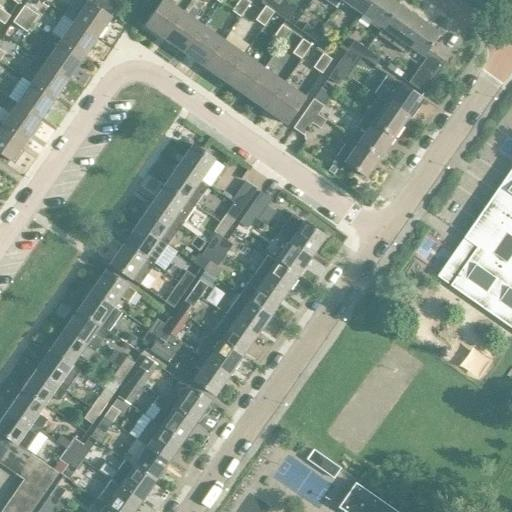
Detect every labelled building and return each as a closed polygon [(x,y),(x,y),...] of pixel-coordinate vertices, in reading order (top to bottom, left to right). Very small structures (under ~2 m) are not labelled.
[(87,0),(73,20),(96,36),(108,20),(107,20),(110,16),(89,1),(87,0)] [(117,6),(109,0),(89,0),(89,1),(110,16),(117,6)] [(183,12),(165,0),(160,0),(144,25),(164,39),(183,12)] [(238,0),(232,11),(240,16),(250,2),(246,0),(238,0)] [(370,0),(342,0),(361,13),(370,0)] [(391,0),(370,0),(361,13),(382,28),(398,5),(391,0)] [(280,5),(279,4),(274,12),(286,21),(291,13),(289,11),(291,8),(282,2),(280,5)] [(24,5),(18,13),(32,23),(38,15),(24,5)] [(418,19),(398,5),(382,28),(404,43),(418,19)] [(263,9),(255,20),(264,26),(273,12),(265,7),(263,9)] [(0,9),(0,21),(4,24),(10,15),(0,9)] [(203,26),(183,12),(164,39),(184,53),(203,26)] [(32,23),(18,13),(12,22),(26,31),(32,23)] [(439,33),(418,19),(404,43),(425,58),(408,82),(424,93),(445,62),(427,49),(439,33)] [(96,36),(73,20),(59,41),(82,57),(96,36)] [(313,40),(318,32),(306,23),(301,31),(313,40)] [(272,39),(280,45),(290,31),(282,25),(272,39)] [(323,25),(318,32),(313,40),(326,49),(332,41),(328,39),(331,35),(330,30),(323,25)] [(203,26),(184,53),(205,67),(223,40),(203,26)] [(292,53),(301,58),(310,45),(302,39),(292,53)] [(244,55),(223,40),(205,67),(225,81),(244,55)] [(362,57),(368,49),(354,40),(349,47),(362,57)] [(82,57),(59,41),(45,61),(68,78),(82,57)] [(380,58),(368,49),(362,57),(375,65),(380,58)] [(313,67),(322,73),(331,59),(323,53),(313,67)] [(264,69),(244,55),(225,81),(245,96),(264,69)] [(335,67),(345,74),(350,67),(340,59),(335,67)] [(68,78),(45,61),(30,83),(53,99),(68,78)] [(345,74),(335,67),(328,77),(338,84),(345,74)] [(264,69),(245,96),(266,110),(284,83),(264,69)] [(421,97),(399,82),(388,74),(374,94),(377,96),(407,117),(408,116),(411,118),(418,108),(415,105),(421,97)] [(30,83),(16,104),(39,120),(53,99),(30,83)] [(305,97),(284,83),(266,110),(286,124),(305,97)] [(407,117),(377,96),(364,116),(393,136),(407,117)] [(308,107),(318,114),(323,106),(313,99),(308,107)] [(39,120),(16,104),(1,124),(25,140),(39,120)] [(318,114),(308,107),(293,128),(303,135),(312,122),(320,128),(325,120),(317,114),(318,114)] [(393,136),(364,116),(357,126),(365,132),(358,141),(380,156),(393,136)] [(25,140),(1,124),(0,126),(0,154),(10,161),(25,140)] [(380,156),(358,141),(350,136),(336,156),(344,162),(365,177),(380,156)] [(178,164),(200,179),(214,159),(192,144),(178,164)] [(178,164),(164,184),(194,205),(208,185),(200,179),(178,164)] [(465,237),(468,239),(459,251),(457,249),(439,276),(511,326),(511,170),(502,185),(508,190),(500,201),(493,197),(484,211),(488,214),(471,239),(466,236),(465,237)] [(231,201),(233,203),(242,209),(256,189),(245,181),(231,201)] [(164,184),(151,204),(181,224),(194,205),(164,184)] [(260,191),(246,212),(266,225),(276,211),(267,205),(271,199),(260,191)] [(242,209),(233,203),(219,222),(228,228),(242,209)] [(181,224),(151,204),(137,223),(167,244),(181,224)] [(266,225),(246,212),(239,222),(247,228),(255,218),(266,226),(266,225)] [(324,236),(303,221),(292,213),(278,234),(289,241),(310,256),(324,236)] [(228,228),(219,222),(213,231),(216,233),(208,244),(217,250),(225,239),(222,237),(228,228)] [(167,244),(137,223),(123,243),(145,258),(154,264),(167,244)] [(232,244),(225,239),(217,250),(225,255),(232,244)] [(310,256),(289,241),(275,261),(297,276),(310,256)] [(145,258),(123,243),(109,263),(139,284),(154,264),(145,258)] [(217,250),(208,244),(201,254),(199,253),(192,263),(203,270),(203,269),(217,250)] [(217,250),(203,269),(217,278),(223,270),(217,266),(225,255),(217,250)] [(297,276),(275,261),(267,255),(253,275),(283,295),(297,276)] [(199,279),(191,290),(211,304),(213,305),(217,299),(204,290),(207,286),(209,287),(215,279),(216,279),(217,278),(203,269),(203,270),(204,271),(198,279),(199,279)] [(91,290),(112,305),(119,296),(127,302),(135,291),(105,270),(91,290)] [(174,278),(187,287),(194,277),(185,270),(178,281),(174,278)] [(253,275),(239,294),(269,315),(283,295),(253,275)] [(187,287),(174,278),(160,298),(165,301),(164,302),(173,308),(187,287)] [(91,290),(77,310),(99,325),(108,331),(121,312),(112,305),(91,290)] [(183,301),(177,310),(188,317),(194,308),(193,307),(195,303),(206,311),(211,304),(191,290),(184,301),(183,301)] [(239,294),(225,314),(255,335),(269,315),(239,294)] [(99,325),(77,310),(63,330),(94,351),(101,340),(93,334),(99,325)] [(169,318),(162,328),(175,337),(188,317),(177,310),(171,319),(169,318)] [(225,314),(212,333),(242,354),(255,335),(225,314)] [(156,318),(148,329),(157,335),(162,328),(169,318),(169,317),(164,324),(156,318)] [(162,328),(157,335),(150,346),(155,339),(155,340),(149,350),(165,361),(172,351),(162,344),(165,340),(174,345),(178,340),(175,337),(162,328)] [(157,335),(148,329),(141,340),(150,346),(157,335)] [(63,330),(49,349),(71,365),(78,355),(87,361),(94,351),(63,330)] [(220,339),(213,349),(206,344),(199,354),(228,374),(242,354),(212,333),(212,334),(220,339)] [(71,365),(49,349),(36,369),(66,390),(73,380),(65,374),(71,365)] [(193,366),(199,370),(192,379),(214,394),(228,374),(199,354),(199,355),(201,356),(193,366)] [(145,356),(131,376),(150,389),(154,383),(148,378),(157,364),(145,356)] [(118,368),(126,374),(134,363),(126,357),(118,368)] [(126,374),(118,368),(111,379),(119,385),(126,374)] [(36,369),(22,389),(44,404),(50,395),(58,400),(66,390),(36,369)] [(150,389),(131,376),(117,396),(130,405),(143,385),(149,389),(150,389)] [(209,401),(187,386),(179,380),(165,400),(195,421),(209,401)] [(44,404),(22,389),(8,408),(36,427),(43,418),(37,413),(44,404)] [(159,409),(152,419),(182,440),(195,421),(165,400),(165,401),(158,395),(152,404),(159,409)] [(98,396),(91,407),(100,413),(107,402),(98,396)] [(130,405),(117,396),(104,416),(113,421),(119,411),(120,412),(126,403),(130,405)] [(100,413),(91,407),(83,418),(92,424),(100,413)] [(36,427),(8,408),(0,420),(0,432),(12,441),(24,449),(38,429),(36,427)] [(143,421),(130,409),(120,421),(132,432),(143,421)] [(113,421),(104,416),(90,436),(99,442),(106,433),(105,432),(113,421)] [(182,440),(152,419),(151,420),(150,419),(137,438),(147,445),(168,460),(182,440)] [(0,432),(0,457),(12,441),(0,432)] [(74,454),(82,443),(73,438),(70,444),(59,437),(56,441),(66,448),(74,454)] [(25,450),(24,449),(12,441),(0,457),(0,463),(10,471),(25,450)] [(82,443),(74,454),(82,459),(90,449),(82,443)] [(147,445),(133,465),(124,459),(154,480),(168,460),(147,445)] [(66,448),(52,469),(58,473),(60,474),(61,473),(74,454),(66,448)] [(313,449),(306,459),(333,478),(340,468),(313,449)] [(52,469),(25,450),(10,471),(23,480),(24,479),(46,494),(60,474),(58,473),(52,469)] [(74,454),(61,473),(68,479),(82,459),(74,454)] [(124,459),(111,479),(140,500),(154,480),(124,459)] [(24,479),(23,480),(12,496),(34,511),(46,494),(24,479)] [(132,511),(140,500),(111,479),(97,499),(105,505),(115,511),(132,511)] [(397,511),(354,482),(338,507),(345,511),(397,511)] [(57,484),(49,495),(57,501),(65,490),(57,484)] [(57,501),(49,495),(37,511),(50,511),(57,501)] [(12,496),(6,506),(14,511),(33,511),(34,511),(12,496)]
